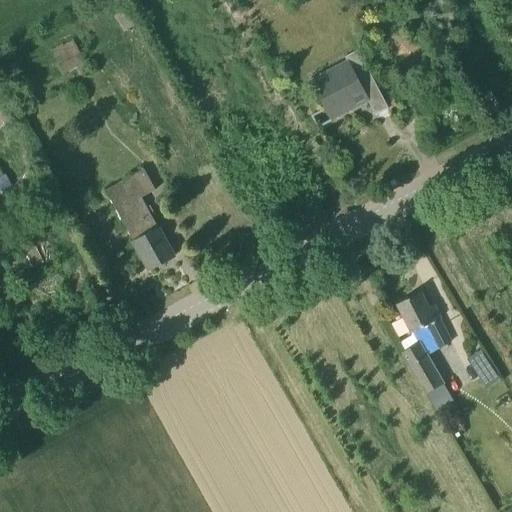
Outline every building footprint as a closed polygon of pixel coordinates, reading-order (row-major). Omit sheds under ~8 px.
[(124,10),(114,17),(124,32),(134,25),(124,10)] [(52,50),(63,73),(84,63),(73,40),(52,50)] [(337,77),(314,88),(325,110),(332,106),(338,118),(355,109),(353,105),(366,99),(375,116),(388,109),(358,50),(345,57),(347,61),(332,68),(337,77)] [(0,128),(12,118),(0,105),(0,128)] [(174,257),(143,197),(157,190),(145,168),(130,176),(131,177),(107,190),(149,270),(174,257)] [(5,175),(0,177),(0,217),(22,205),(5,175)] [(33,239),(7,252),(18,275),(44,262),(33,239)] [(397,304),(412,333),(418,343),(401,351),(430,408),(448,398),(426,355),(451,342),(439,319),(440,318),(434,305),(429,308),(421,292),(397,304)]
